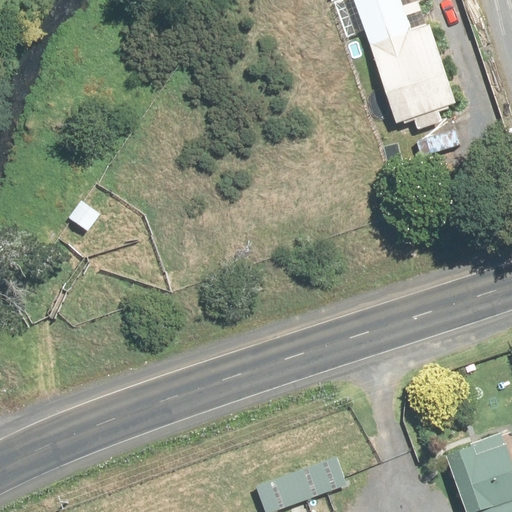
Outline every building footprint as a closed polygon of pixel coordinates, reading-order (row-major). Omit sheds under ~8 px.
[(450,108),(422,24),(413,0),(345,0),(389,129),(408,123),(412,134),(427,129),(436,126),(435,122),(432,114),(450,108)] [(76,200),(64,218),(83,231),(95,213),(76,200)] [(511,363),(495,367),(506,413),(511,411),(511,363)] [(511,511),(485,442),(428,464),(446,511),(511,511)] [(324,460),(237,498),(243,511),(318,511),(342,501),(324,460)]
